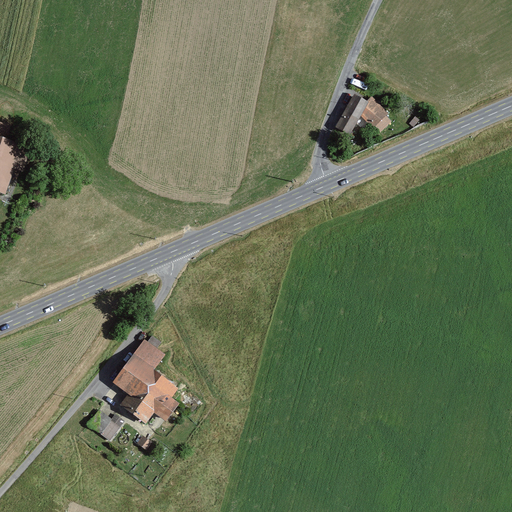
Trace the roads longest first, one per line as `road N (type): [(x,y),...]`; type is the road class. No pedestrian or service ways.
road 1 (unclassified): [(159,258),(160,291),(0,487)]
road 2 (secondary): [(325,186),(511,106)]
road 3 (unclassified): [(377,0),(319,143),(325,186)]
road 4 (secondary): [(159,258),(325,186)]
road 5 (secondary): [(0,326),(159,258)]
